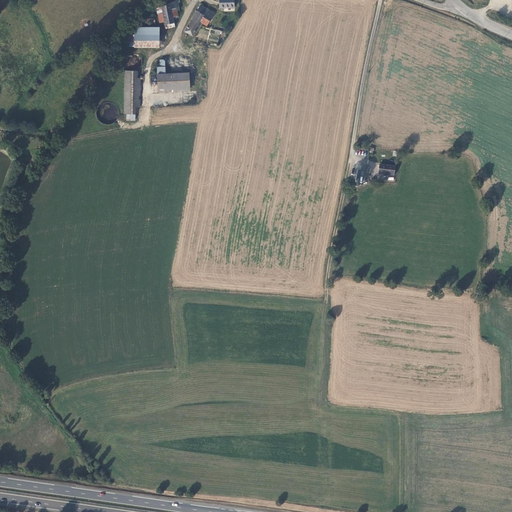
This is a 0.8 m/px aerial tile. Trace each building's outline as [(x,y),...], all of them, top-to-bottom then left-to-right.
[(180,10),(178,0),(176,0),(167,5),(164,7),(165,13),(161,14),(163,23),(167,22),(168,28),(176,26),(175,19),(174,12),(178,11),(180,10)] [(219,0),(220,8),(224,8),(235,8),(235,0),(219,0)] [(201,5),(185,32),(192,36),(201,22),(206,25),(214,13),(201,5)] [(124,47),(157,45),(156,32),(155,25),(131,27),(131,35),(125,35),(124,47)] [(209,41),(218,42),(218,35),(221,35),(221,31),(210,29),(209,41)] [(163,31),(156,32),(157,45),(164,45),(163,31)] [(112,49),(112,58),(121,58),(121,50),(112,49)] [(184,57),(161,58),(162,71),(184,70),(184,57)] [(153,66),(154,71),(157,71),(162,71),(161,58),(156,59),(156,66),(153,66)] [(136,112),(136,71),(121,71),(121,112),(136,112)] [(157,73),(157,71),(154,71),(154,88),(185,87),(185,72),(157,73)] [(375,170),(387,172),(388,163),(376,162),(375,170)] [(351,168),(348,184),(354,185),(357,169),(351,168)]
